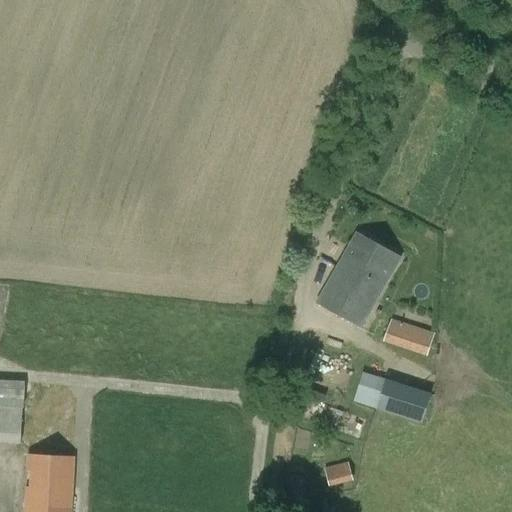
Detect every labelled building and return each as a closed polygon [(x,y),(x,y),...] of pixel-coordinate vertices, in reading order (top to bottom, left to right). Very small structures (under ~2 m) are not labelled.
[(362,329),(401,259),(356,234),(317,304),(362,329)] [(427,356),(435,334),(393,319),(385,342),(427,356)] [(363,373),(354,401),(375,408),(384,379),(363,373)] [(0,441),(22,442),(24,380),(0,379),(0,441)] [(70,511),(74,458),(28,456),(24,511),(70,511)] [(330,488),(354,482),(348,462),(326,468),(330,488)]
